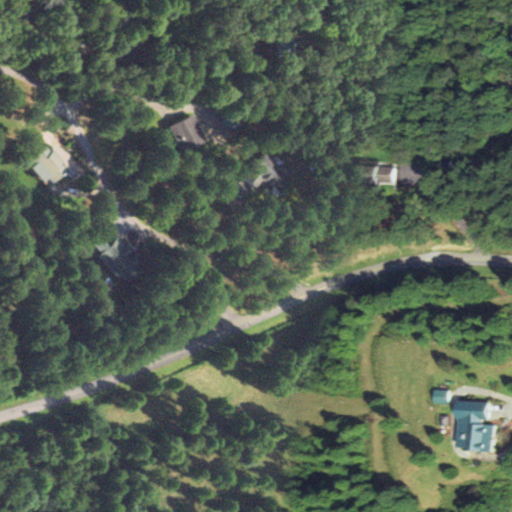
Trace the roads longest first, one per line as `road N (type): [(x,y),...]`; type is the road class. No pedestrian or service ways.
road 1 (residential): [(511,261),(424,259),(381,268),(0,416)]
road 2 (residential): [(225,330),(196,264),(128,204),(53,91),(0,67)]
road 3 (residential): [(511,75),(413,39),(368,0)]
